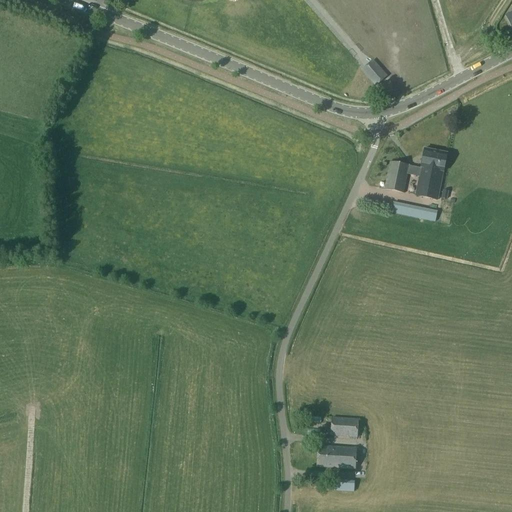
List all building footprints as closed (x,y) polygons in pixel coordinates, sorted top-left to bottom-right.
[(453,38),(472,33),(471,28),(452,32),(453,38)] [(362,71),(376,86),(387,76),(373,62),(362,71)] [(415,197),(438,201),(447,155),(425,150),(415,197)] [(384,191),(404,195),(410,166),(390,162),(384,191)] [(438,213),(394,204),(392,215),(435,224),(438,213)] [(398,246),(396,266),(407,267),(409,247),(398,246)] [(358,439),(359,421),(332,419),(331,437),(358,439)] [(363,440),(363,452),(374,452),(374,441),(363,440)] [(317,468),(355,470),(356,450),(319,448),(317,468)] [(351,497),(378,496),(378,484),(351,485),(351,497)]
